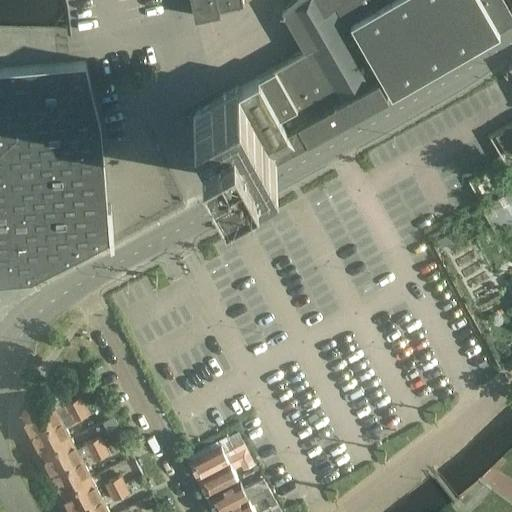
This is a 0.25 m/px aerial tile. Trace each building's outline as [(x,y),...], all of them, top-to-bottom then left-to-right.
[(192,0),(196,17),(218,12),(217,8),(244,3),(242,0),(192,0)] [(344,21),(331,0),(294,0),(281,10),(303,49),(258,75),(287,129),(267,139),(237,86),(197,108),(235,179),(307,140),(388,95),(344,21)] [(331,0),(344,21),(379,0),(331,0)] [(389,0),(351,22),(391,93),(511,23),(511,16),(502,0),(389,0)] [(101,124),(85,62),(0,69),(0,280),(30,278),(109,238),(101,124)] [(497,83),(347,148),(356,168),(506,104),(497,83)] [(120,228),(154,213),(145,193),(111,208),(120,228)] [(21,412),(31,433),(61,418),(50,397),(21,412)] [(65,405),(69,413),(83,406),(79,397),(65,405)] [(83,406),(69,413),(73,421),(88,414),(83,406)] [(31,433),(41,452),(71,437),(61,418),(31,433)] [(220,443),(189,459),(197,476),(247,450),(238,435),(233,437),(240,450),(237,451),(236,449),(226,454),(220,443)] [(81,457),(89,452),(104,445),(99,436),(76,448),(71,437),(41,452),(51,472),(81,457)] [(104,445),(89,452),(94,460),(107,453),(104,445)] [(247,450),(197,476),(206,493),(238,477),(231,465),(242,460),(241,460),(242,459),(247,462),(252,460),(247,450)] [(51,472),(61,491),(91,476),(81,457),(51,472)] [(61,491),(71,511),(101,495),(91,476),(61,491)] [(105,483),(109,491),(124,484),(120,476),(105,483)] [(239,480),(207,496),(215,511),(216,511),(267,486),(263,478),(243,488),(239,480)] [(124,484),(109,491),(113,499),(128,492),(124,484)] [(267,486),(216,511),(255,511),(251,503),(265,496),(270,506),(276,502),(267,486)] [(71,511),(72,511),(109,511),(101,495),(71,511)]
